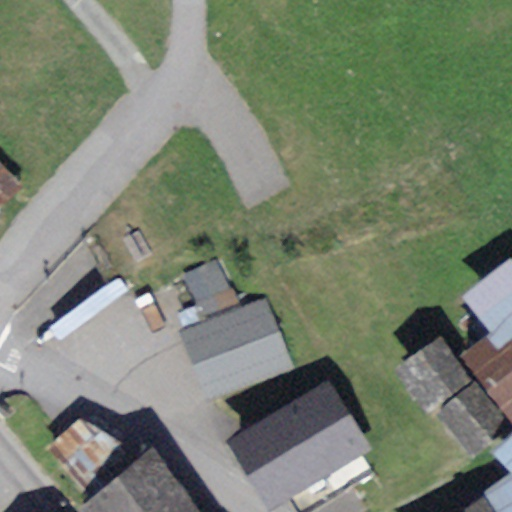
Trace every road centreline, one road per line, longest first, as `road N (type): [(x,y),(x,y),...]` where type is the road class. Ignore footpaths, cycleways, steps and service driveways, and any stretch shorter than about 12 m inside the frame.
road 1 (residential): [(231,511),(163,444),(9,359),(0,363)]
road 2 (residential): [(0,285),(163,113)]
road 3 (residential): [(163,113),(73,0)]
